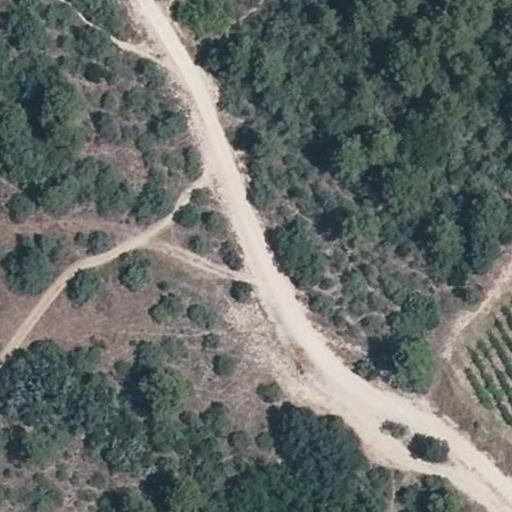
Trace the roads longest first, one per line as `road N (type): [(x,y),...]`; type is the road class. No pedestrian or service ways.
road 1 (track): [(511,510),(433,430),(344,391),(282,296),(142,0)]
road 2 (track): [(0,370),(65,281),(147,238),(219,160)]
